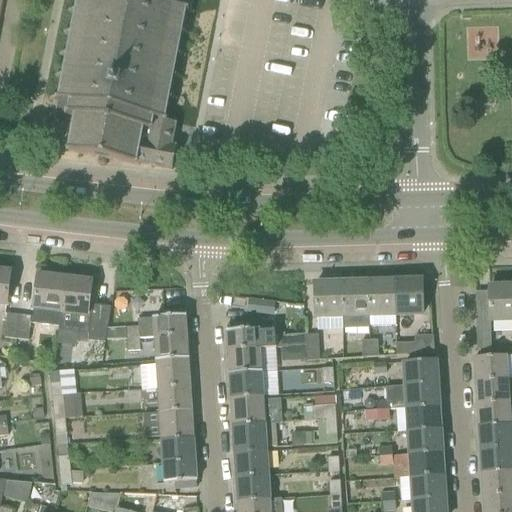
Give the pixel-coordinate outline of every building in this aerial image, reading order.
[(139,167),(139,165),(173,171),(177,148),(172,147),(176,124),(172,124),(172,121),(165,120),(169,100),(176,102),(176,99),(169,98),(173,78),(180,80),(181,78),(177,77),(180,57),(184,58),(185,56),(181,55),(185,36),(189,37),(189,35),(185,34),(189,14),(193,15),(193,13),(189,12),(191,0),(74,0),(73,12),(69,11),(68,13),(72,14),(69,33),(65,33),(64,35),(72,37),(68,56),(60,54),(60,57),(68,58),(64,77),(56,76),(56,78),(64,80),(60,100),(52,98),(51,100),(70,104),(68,113),(65,113),(65,115),(76,117),(73,127),(71,126),(70,128),(73,129),(72,138),(69,138),(68,140),(71,141),(69,151),(66,150),(66,152),(139,167)] [(0,305),(7,306),(11,273),(0,271),(0,305)] [(65,279),(38,276),(35,309),(61,312),(65,279)] [(61,312),(62,312),(58,345),(77,347),(77,341),(89,342),(105,343),(111,309),(89,307),(92,283),(65,279),(61,312)] [(395,317),(423,316),(422,282),(394,283),(395,317)] [(369,317),(370,317),(370,328),(396,327),(395,317),(394,283),(368,284),(369,317)] [(343,318),(342,284),(315,285),(316,319),(318,319),(319,331),(344,330),(344,318),(343,318)] [(368,284),(342,284),(343,318),(344,318),(344,330),(370,329),(370,328),(370,317),(369,317),(368,284)] [(511,287),(490,288),(490,322),(511,321),(511,287)] [(164,310),(164,292),(140,291),(140,309),(164,310)] [(261,315),(263,302),(249,300),(248,313),(261,315)] [(187,337),(185,311),(164,313),(164,318),(153,319),(154,339),(187,337)] [(4,338),(16,339),(19,316),(6,314),(4,338)] [(31,317),(19,316),(16,339),(28,341),(31,317)] [(282,349),(289,348),(288,336),(276,337),(276,338),(260,339),(259,330),(248,331),(247,326),(227,327),(228,352),(261,350),(282,349)] [(491,350),(491,326),(477,327),(477,351),(491,350)] [(127,328),(128,340),(140,340),(140,328),(127,328)] [(321,361),(319,336),(307,336),(308,362),(321,361)] [(187,337),(154,339),(156,364),(189,362),(187,337)] [(141,352),(140,340),(128,340),(129,353),(141,352)] [(371,342),(371,358),(379,358),(378,341),(371,342)] [(371,358),(371,342),(363,342),(364,359),(371,358)] [(424,355),(423,343),(396,345),(397,357),(424,355)] [(289,348),(282,349),(282,363),(306,362),(306,348),(289,348)] [(230,377),(262,375),(261,350),(228,352),(230,377)] [(505,357),(476,359),(477,382),(506,380),(505,357)] [(190,387),(189,362),(156,364),(146,365),(148,390),(158,389),(190,387)] [(437,385),(435,362),(405,364),(406,387),(437,385)] [(388,375),(388,364),(375,365),(375,375),(388,375)] [(324,385),(335,384),(334,369),(323,370),(324,385)] [(41,386),(40,375),(30,376),(31,387),(41,386)] [(264,400),(262,375),(230,377),(232,402),(264,400)] [(506,380),(477,382),(479,405),(508,403),(508,404),(511,403),(511,379),(506,380)] [(53,398),(64,397),(63,382),(52,383),(53,398)] [(438,408),(437,385),(406,387),(393,388),(394,411),(408,410),(438,408)] [(190,387),(158,389),(159,415),(192,413),(190,387)] [(55,421),(66,421),(66,420),(64,397),(53,398),(54,407),(55,421)] [(274,425),(283,424),(282,399),(268,400),(271,452),(275,452),(274,425)] [(265,425),(264,400),(232,402),(233,427),(265,425)] [(390,402),(378,403),(378,412),(390,411),(390,402)] [(480,428),(509,426),(508,404),(508,403),(479,405),(480,428)] [(315,422),(326,421),(337,420),(336,406),(314,407),(315,422)] [(438,408),(408,410),(409,433),(440,431),(438,408)] [(44,419),(43,409),(33,410),(34,420),(44,419)] [(378,412),(379,419),(379,421),(391,420),(390,411),(378,412)] [(377,412),(364,413),(365,422),(378,421),(377,412)] [(194,438),(192,413),(159,415),(161,440),(194,438)] [(337,420),(326,421),(327,436),(338,435),(337,420)] [(68,435),(66,421),(55,421),(57,436),(68,435)] [(0,437),(9,436),(8,425),(0,426),(0,437)] [(267,450),(265,425),(233,427),(235,452),(267,450)] [(511,426),(510,427),(509,426),(480,428),(482,451),(511,449),(511,450),(511,449),(511,426)] [(440,431),(409,433),(411,456),(442,454),(440,431)] [(50,445),(49,435),(40,436),(41,445),(41,446),(50,445)] [(194,438),(161,440),(163,465),(195,463),(194,438)] [(393,448),(380,449),(381,458),(393,457),(393,448)] [(483,474),(511,472),(511,463),(511,450),(511,449),(482,451),(483,474)] [(268,475),(268,466),(279,465),(278,453),(267,453),(267,450),(235,452),(237,478),(268,475)] [(442,454),(411,456),(412,479),(443,477),(442,454)] [(59,458),(61,474),(72,473),(70,457),(59,458)] [(381,458),(381,467),(394,466),(393,457),(381,458)] [(329,473),(341,473),(340,458),(329,459),(329,473)] [(175,490),(197,488),(195,463),(163,465),(164,485),(175,484),(175,490)] [(485,497),(511,495),(511,472),(483,474),(485,497)] [(73,484),(72,473),(61,474),(62,487),(73,486),(73,484)] [(270,501),(268,475),(237,478),(238,503),(270,501)] [(443,477),(412,479),(414,502),(445,500),(443,477)] [(330,483),(331,496),(342,496),(341,482),(330,483)] [(33,485),(7,483),(3,498),(28,503),(29,504),(29,501),(33,485)] [(384,504),(396,503),(395,493),(383,494),(384,504)] [(107,511),(115,511),(118,498),(104,495),(100,510),(107,511)] [(485,511),(511,511),(511,495),(485,497),(485,511)] [(153,511),(158,496),(144,496),(140,511),(153,511)] [(343,511),(342,496),(331,496),(332,511),(343,511)] [(414,511),(445,511),(445,500),(414,502),(414,511)] [(238,503),(238,511),(270,511),(270,501),(238,503)] [(396,511),(396,503),(384,504),(384,511),(396,511)]
